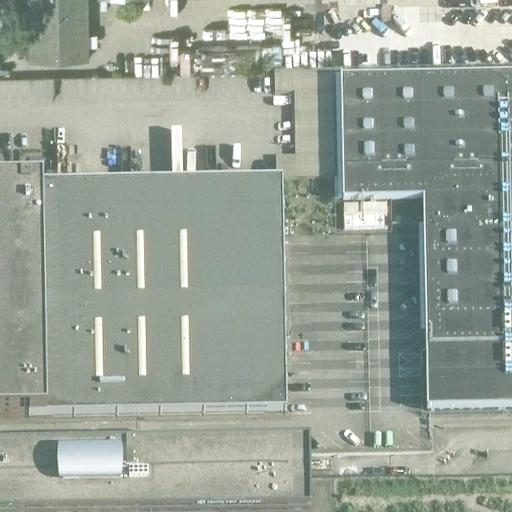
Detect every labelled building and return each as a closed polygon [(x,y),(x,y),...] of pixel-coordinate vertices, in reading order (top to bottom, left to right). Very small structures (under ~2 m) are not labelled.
[(87,59),(85,0),(28,0),(29,60),(87,59)] [(261,68),(260,46),(200,47),(201,72),(237,72),(237,68),(261,68)] [(333,158),(332,72),(293,72),(294,158),(333,158)] [(511,409),(511,78),(341,82),(343,202),(424,201),(427,411),(511,409)] [(333,158),(294,158),(285,159),(285,181),(334,180),(333,158)] [(0,419),(286,415),(283,258),(282,182),(256,182),(257,211),(55,215),(55,186),(0,186),(0,419)] [(311,511),(310,481),(0,486),(0,511),(311,511)]
